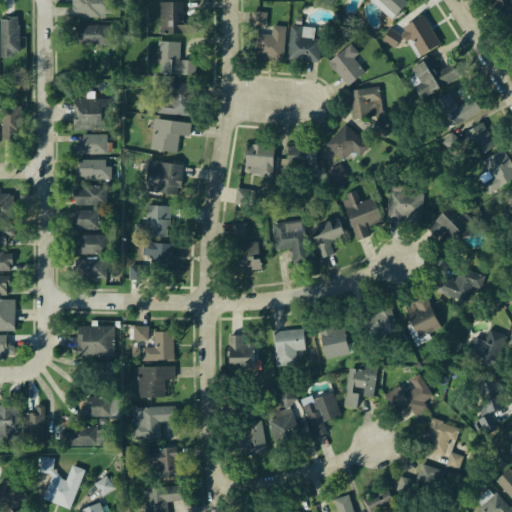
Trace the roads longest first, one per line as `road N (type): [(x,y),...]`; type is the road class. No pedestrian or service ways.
road 1 (residential): [(225,511),(211,306),(235,0)]
road 2 (residential): [(15,373),(39,365),(49,351),(49,0)]
road 3 (residential): [(51,297),(275,298),(337,286),(405,258)]
road 4 (residential): [(222,490),(298,477),(376,443)]
